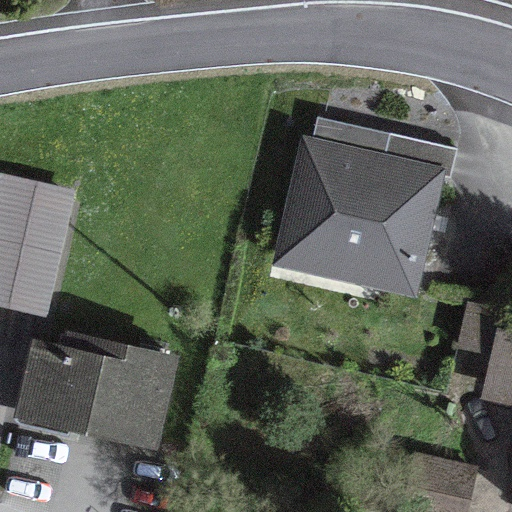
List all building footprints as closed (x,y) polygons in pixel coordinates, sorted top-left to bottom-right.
[(450,176),(457,148),(324,118),(317,147),(308,145),(293,211),(329,219),(319,266),(409,286),(435,173),(450,176)] [(6,178),(0,204),(0,299),(39,309),(66,192),(6,178)] [(511,331),(497,328),(501,310),(470,303),(460,344),(492,352),(484,384),(511,390),(511,331)] [(39,346),(25,410),(149,438),(167,359),(74,338),(71,353),(39,346)] [(416,455),(402,511),(464,511),(474,469),(416,455)]
